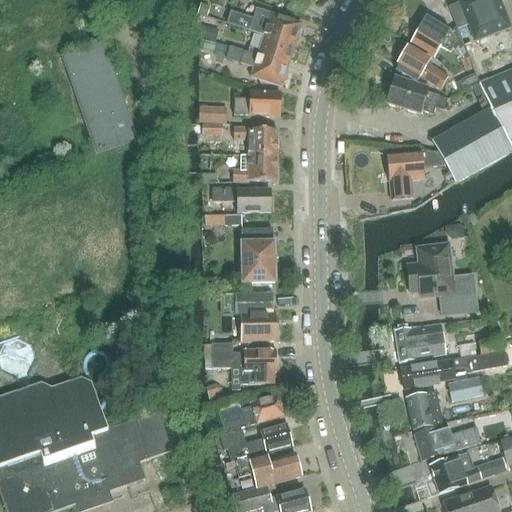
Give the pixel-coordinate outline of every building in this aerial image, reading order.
[(221,9),(223,0),(212,0),(211,6),(221,9)] [(485,38),(510,29),(498,0),(467,0),(459,3),(457,0),(447,0),(446,4),(456,31),(467,26),(474,43),(478,41),(480,46),(487,43),(485,38)] [(249,32),(263,37),(294,46),(297,39),(299,37),(301,32),(300,29),(301,25),(270,15),(267,25),(229,14),(226,25),(249,33),(249,32)] [(450,54),(456,43),(449,33),(425,18),(410,44),(434,58),(440,48),(450,54)] [(294,46),(263,37),(257,57),(288,67),(294,46)] [(103,43),(101,44),(61,57),(96,157),(138,142),(103,43)] [(286,75),(288,67),(257,57),(229,48),(225,61),(240,65),(253,69),(250,79),(281,88),(283,84),(285,83),(287,78),(286,75)] [(397,66),(398,67),(395,72),(415,85),(419,79),(440,91),(447,78),(430,68),(429,62),(407,48),(397,66)] [(511,72),(479,87),(489,110),(432,143),(455,188),(511,155),(511,72)] [(443,112),(446,100),(426,94),(427,90),(394,80),(386,106),(419,116),(420,113),(432,117),(434,110),(443,112)] [(279,119),(280,95),(249,93),(249,101),(234,101),(233,117),(279,119)] [(199,109),(199,124),(225,125),(226,110),(199,109)] [(222,125),(202,125),(202,137),(222,136),(222,125)] [(248,157),(276,158),(277,133),(249,132),(249,130),(233,130),(233,142),(248,142),(248,157)] [(420,154),(386,157),(389,184),(391,202),(412,200),(411,182),(422,181),(420,154)] [(276,184),(276,158),(248,157),(240,157),(240,173),(232,172),(232,184),(247,185),(247,183),(276,184)] [(236,215),(270,215),(270,192),(237,192),(237,190),(212,191),(212,204),(236,203),(236,215)] [(241,217),(211,217),(204,218),(205,228),(212,227),(212,228),(241,227),(241,217)] [(242,285),(274,284),(273,244),(272,244),(272,231),(240,231),(242,285)] [(442,317),(476,313),(472,280),(452,282),(448,246),(417,250),(419,266),(406,268),(409,295),(419,294),(420,300),(439,298),(442,317)] [(272,295),(234,296),(220,296),(220,317),(240,317),(240,343),(275,343),(275,316),(272,316),(272,295)] [(443,340),(428,343),(425,329),(415,330),(415,329),(394,332),(399,364),(420,361),(420,360),(429,359),(446,357),(443,340)] [(479,356),(499,353),(496,338),(477,342),(479,356)] [(204,346),(204,370),(230,370),(231,392),(239,392),(239,386),(273,386),(273,374),(276,374),(275,352),(243,352),(243,355),(232,355),(232,345),(204,346)] [(504,353),(494,354),(468,359),(400,371),(403,391),(431,386),(434,382),(453,379),(453,377),(471,374),(497,369),(506,368),(508,362),(507,356),(504,353)] [(158,414),(107,432),(91,385),(80,379),(50,390),(41,384),(0,398),(0,497),(5,511),(58,511),(145,482),(139,465),(172,453),(158,414)] [(412,432),(441,426),(434,394),(405,400),(412,432)] [(223,434),(284,418),(278,398),(250,405),(251,410),(241,412),(238,401),(215,407),(223,434)] [(227,452),(230,464),(265,455),(292,448),(286,426),(259,433),(261,441),(245,446),(241,432),(219,438),(223,453),(227,452)] [(475,429),(449,437),(446,428),(432,430),(414,436),(421,462),(480,445),(475,429)] [(511,439),(499,443),(505,467),(511,464),(511,439)] [(473,470),(468,455),(456,459),(456,458),(429,467),(439,495),(506,472),(502,460),(473,470)] [(265,456),(233,464),(238,480),(252,476),(255,489),(272,485),(272,486),(300,478),(294,456),(267,463),(265,456)] [(263,511),(309,511),(304,491),(270,500),(266,487),(231,497),(235,511),(250,511),(263,509),(263,511)] [(497,511),(490,488),(474,493),(442,504),(444,511),(497,511)]
